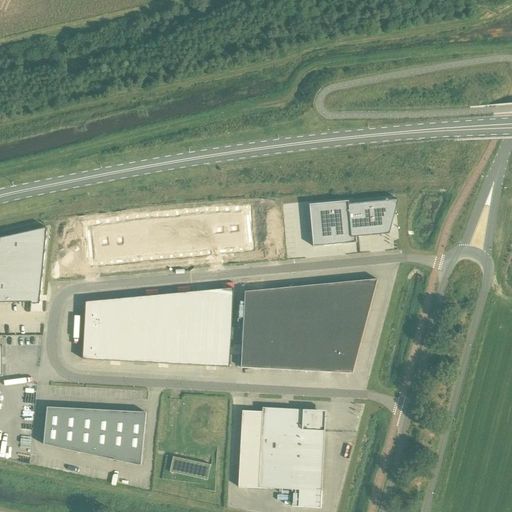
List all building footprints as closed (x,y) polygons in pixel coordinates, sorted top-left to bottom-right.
[(317,200),(317,242),(363,242),(363,233),(394,233),(394,203),(356,203),(356,200),(317,200)] [(249,204),(84,220),(85,238),(88,237),(91,264),(251,249),(248,222),(251,221),(249,204)] [(0,238),(0,247),(0,246),(0,302),(31,302),(31,304),(39,304),(41,291),(47,228),(0,238)] [(353,374),(378,280),(245,292),(241,368),(353,374)] [(83,360),(230,367),(234,289),(86,303),(83,360)] [(141,466),(146,413),(48,408),(44,445),(141,466)] [(243,411),(239,487),(259,488),(293,490),(292,506),(321,508),(322,491),(320,491),(324,414),(315,414),(315,418),(312,417),(312,415),(312,411),(312,410),(263,408),(263,412),(243,411)] [(175,456),(172,472),(210,481),(214,465),(175,456)]
